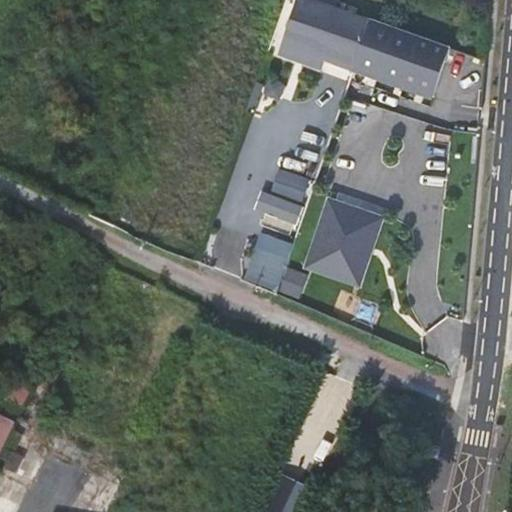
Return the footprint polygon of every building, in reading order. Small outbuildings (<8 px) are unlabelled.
[(325,62),(434,101),(452,47),(319,0),(297,0),(282,46),(325,62)] [(325,62),(282,46),(278,56),(322,71),(325,62)] [(280,168),(274,194),(305,200),(310,175),(280,168)] [(404,230),(407,212),(318,199),(307,273),(389,285),(404,230)] [(404,230),(389,285),(396,286),(404,230)] [(290,249),(279,246),(274,260),(285,264),(290,249)] [(0,455),(1,456),(18,420),(0,411),(0,455)] [(132,458),(120,452),(113,465),(125,472),(132,458)]
